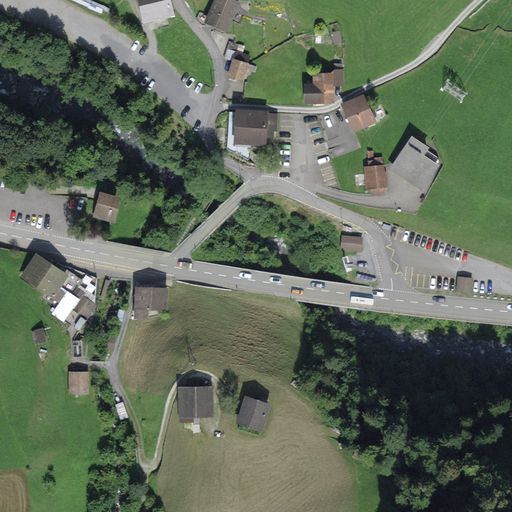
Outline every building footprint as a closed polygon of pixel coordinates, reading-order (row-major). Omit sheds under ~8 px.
[(170,0),(137,0),(143,22),(174,14),(170,0)] [(240,1),(238,0),(212,0),(204,23),(228,32),(240,1)] [(342,42),(339,31),(333,32),(336,43),(342,42)] [(251,57),(234,53),(227,79),(243,83),(245,78),(247,78),(248,76),(251,75),(252,72),(255,72),(257,66),(249,64),(251,57)] [(313,84),(304,84),(305,104),(334,102),(333,86),(345,85),(345,69),(334,69),(331,73),(313,73),(313,84)] [(367,102),(343,112),(354,137),(377,127),(367,102)] [(278,112),(234,110),(233,142),(277,144),(278,112)] [(429,150),(410,137),(389,169),(422,190),(437,166),(424,158),(429,150)] [(385,164),(363,166),(366,190),(370,190),(371,195),(387,193),(386,188),(388,187),(385,164)] [(123,201),(99,195),(94,217),(117,223),(123,201)] [(366,238),(346,236),(344,251),(364,253),(366,238)] [(69,282),(37,260),(22,280),(55,303),(69,282)] [(169,290),(137,292),(139,320),(153,319),(152,312),(170,311),(169,290)] [(100,307),(84,297),(77,309),(93,318),(100,307)] [(49,331),(34,334),(36,346),(52,344),(49,331)] [(95,372),(76,371),(76,391),(95,392),(95,372)] [(212,395),(177,396),(178,424),(213,423),(212,395)] [(268,406),(246,399),(239,421),(260,428),(268,406)]
